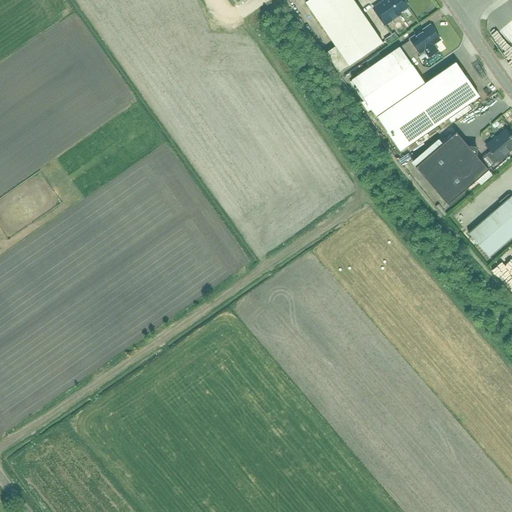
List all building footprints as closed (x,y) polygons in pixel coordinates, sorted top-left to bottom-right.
[(353,0),(310,0),(306,3),(312,12),(344,58),(349,66),(383,43),(353,0)] [(408,7),(402,0),(386,0),(374,8),(385,25),(399,15),(400,13),(408,7)] [(494,15),(489,18),(495,29),(500,26),(494,15)] [(438,51),(434,45),(440,40),(430,26),(410,39),(410,40),(352,80),(400,151),(479,97),(456,63),(425,84),(408,60),(423,49),(429,57),(438,51)] [(381,39),(385,45),(395,40),(392,33),(381,39)] [(511,149),(511,137),(506,130),(494,140),(493,139),(486,146),(493,155),(490,157),(495,164),(499,161),(499,162),(508,154),(507,153),(511,149)] [(448,206),(489,171),(477,156),(477,148),(469,148),(457,133),(416,168),(448,206)] [(419,159),(409,166),(412,169),(421,162),(419,159)] [(511,195),(509,195),(503,200),(502,204),(468,234),(489,258),(511,238),(511,195)] [(511,272),(503,261),(493,269),(511,292),(511,291),(511,272)]
